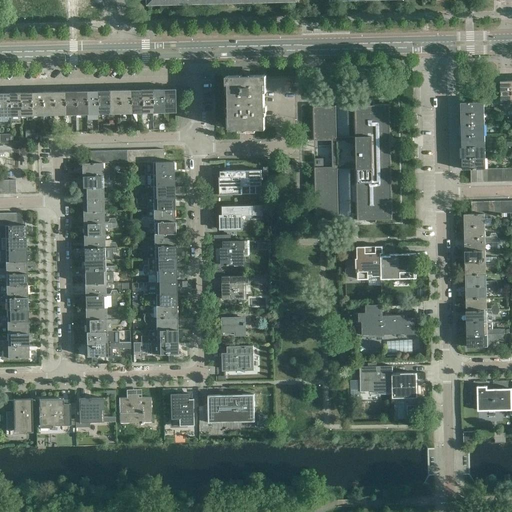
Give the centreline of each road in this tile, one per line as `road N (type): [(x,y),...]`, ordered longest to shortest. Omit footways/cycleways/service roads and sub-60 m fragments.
road 1 (residential): [(63,375),(199,367),(198,137)]
road 2 (tertiary): [(440,39),(196,45)]
road 3 (tertiary): [(196,56),(440,50)]
road 4 (residential): [(60,201),(59,140),(198,137)]
road 5 (residential): [(63,375),(60,201)]
road 6 (residential): [(447,365),(443,193)]
road 7 (residential): [(443,193),(440,50)]
road 8 (tertiary): [(123,47),(0,50)]
road 9 (tertiary): [(0,61),(123,58)]
